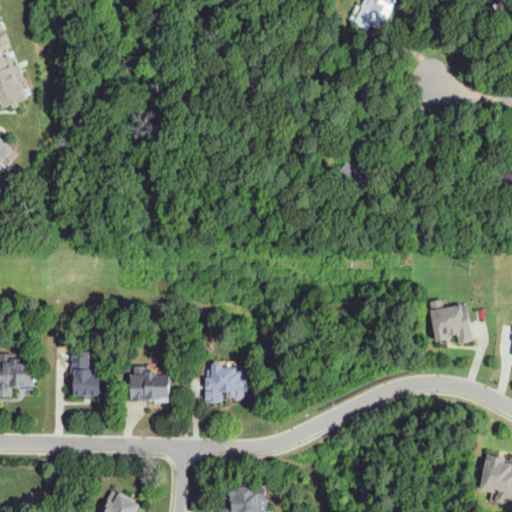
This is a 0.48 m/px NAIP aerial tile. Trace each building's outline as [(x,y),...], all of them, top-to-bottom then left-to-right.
[(397,0),(382,30),(372,25),(370,29),(356,22),(360,13),(359,12),(365,0),(397,0)] [(492,19),(492,15),(491,0),(511,0),(511,12),(508,13),(508,18),(503,18),(503,19),(492,19)] [(12,56),(7,19),(4,14),(4,11),(6,10),(2,3),(0,3),(0,106),(11,104),(12,107),(26,106),(37,100),(35,88),(36,88),(34,85),(33,75),(27,64),(23,65),(18,55),(12,56)] [(0,143),(3,145),(2,147),(3,147),(8,151),(8,152),(9,153),(0,161),(0,143)] [(366,199),(364,198),(336,176),(350,159),(378,181),(374,186),(375,188),(366,199)] [(511,193),(490,190),(494,168),(511,171),(511,193)] [(449,324),(444,325),(444,324),(442,324),(437,295),(470,289),(477,324),(472,325),(472,326),(464,327),(462,318),(455,319),(456,322),(451,322),(449,323),(449,324)] [(421,307),(425,338),(452,334),(453,341),(466,340),(463,313),(466,313),(465,301),(421,307)] [(93,398),(84,398),(84,395),(76,395),(76,379),(73,379),(73,351),(91,351),(91,358),(98,358),(98,370),(95,370),(95,374),(102,374),(102,395),(93,395),(93,398)] [(13,396),(0,396),(0,362),(1,362),(1,353),(14,354),(14,358),(23,358),(23,362),(36,362),(36,390),(20,389),(20,387),(14,386),(13,396)] [(223,402),(207,402),(208,377),(209,377),(210,370),(214,370),(214,365),(217,362),(222,362),(225,366),(242,365),(246,369),(246,375),(249,375),(249,391),(246,391),(245,397),(242,401),(237,400),(234,397),(229,397),(229,391),(223,391),(223,402)] [(171,402),(156,401),(156,399),(149,399),(149,402),(131,401),(133,375),(136,375),(136,366),(150,367),(149,371),(158,371),(158,375),(172,375),(171,402)] [(509,449),(511,449),(511,493),(510,493),(508,494),(504,493),(503,491),(503,488),(505,486),(506,480),(498,478),(498,482),(488,479),(491,462),(489,460),(490,456),(492,454),(494,445),(494,444),(504,447),(505,448),(506,446),(505,448),(508,448),(508,446),(508,448),(509,449)] [(472,488),(483,490),(483,489),(511,495),(511,479),(501,477),(503,467),(496,465),(498,456),(479,452),(472,488)] [(221,511),(221,510),(234,510),(234,503),(233,503),(233,498),(229,498),(230,486),(267,487),(267,498),(269,498),(268,511),(266,511),(265,511),(221,511)] [(105,511),(108,507),(106,506),(109,499),(114,502),(119,493),(138,503),(134,511),(105,511)]
